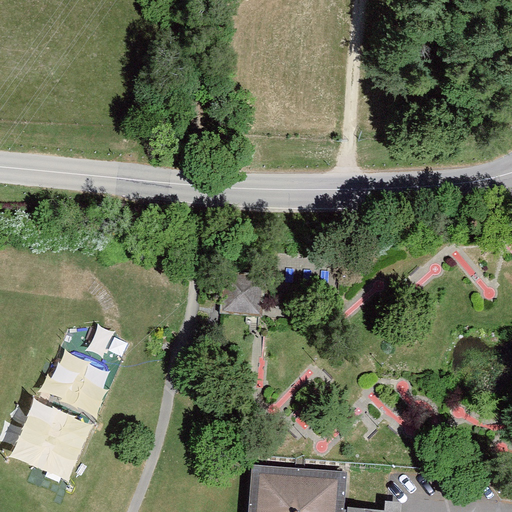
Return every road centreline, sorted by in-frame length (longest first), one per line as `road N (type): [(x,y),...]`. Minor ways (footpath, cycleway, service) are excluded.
road 1 (tertiary): [(0,172),(366,194),(511,177)]
road 2 (track): [(362,0),(341,193)]
road 3 (track): [(108,336),(109,315),(85,286),(0,266)]
